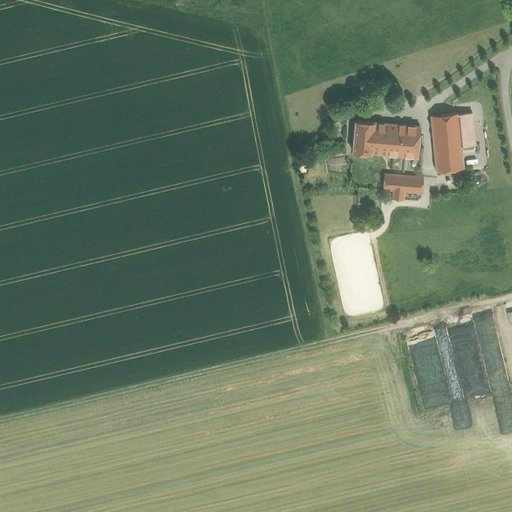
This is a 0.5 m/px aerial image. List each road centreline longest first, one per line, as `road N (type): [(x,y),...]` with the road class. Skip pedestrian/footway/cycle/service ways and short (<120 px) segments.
road 1 (track): [(511,297),(0,421)]
road 2 (track): [(330,342),(263,0)]
